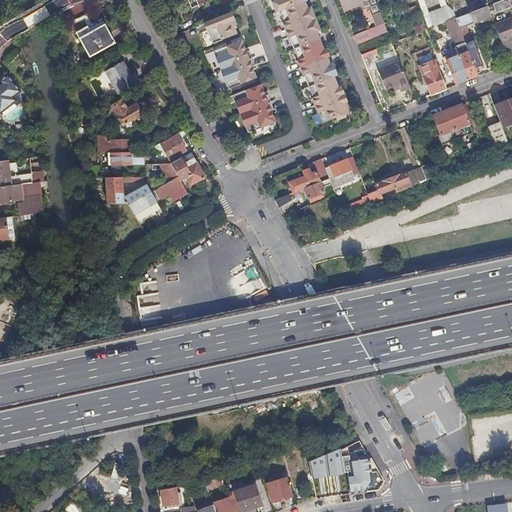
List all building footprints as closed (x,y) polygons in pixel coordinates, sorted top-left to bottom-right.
[(188,0),(190,3),(193,9),(200,6),(197,0),(188,0)] [(320,114),(324,124),(337,119),(338,122),(350,117),(348,114),(349,114),(345,104),(349,103),(343,87),(339,88),(338,84),(335,77),(338,76),(334,64),(331,65),(328,58),(331,57),(328,49),(325,51),(323,47),(318,33),(321,32),(312,8),(308,9),(305,2),(307,1),(306,0),(273,0),(274,2),(273,3),(277,13),(281,12),(285,23),(284,24),(290,39),(291,38),(300,61),(299,61),(305,76),(306,76),(314,99),(313,99),(319,114),(320,114)] [(340,0),(341,0),(345,12),(363,5),(364,9),(369,7),(372,15),(375,14),(380,27),(355,36),(358,45),(390,33),(383,16),(376,0),(340,0)] [(508,0),(504,0),(494,4),(497,13),(511,8),(508,0)] [(416,6),(405,10),(407,17),(419,13),(416,6)] [(466,26),(492,16),(488,7),(457,19),(476,69),(483,66),(475,45),(470,47),(469,43),(472,42),(466,26)] [(232,13),(205,23),(208,31),(209,31),(214,44),(238,34),(233,22),(235,21),(232,13)] [(476,69),(457,19),(456,18),(446,22),(458,55),(456,56),(456,57),(447,61),(457,86),(479,77),(476,69)] [(511,18),(495,25),(502,44),(511,40),(511,18)] [(88,26),(77,32),(90,57),(116,43),(106,24),(91,32),(88,26)] [(425,32),(424,30),(422,26),(414,29),(417,35),(425,32)] [(243,40),(216,51),(218,57),(217,57),(227,83),(228,83),(230,89),(258,78),(253,67),(256,66),(250,51),(247,52),(243,40)] [(452,49),(439,51),(440,58),(454,55),(452,49)] [(106,71),(119,95),(132,87),(141,82),(136,73),(134,74),(131,76),(128,70),(123,61),(106,71)] [(421,67),(432,96),(447,90),(436,61),(421,67)] [(387,91),(394,88),(400,86),(402,89),(403,92),(411,89),(401,62),(379,71),(387,91)] [(0,85),(0,111),(1,113),(17,101),(14,97),(21,92),(8,76),(1,82),(3,84),(0,86),(0,85)] [(262,85),(234,96),(237,102),(236,102),(246,128),(247,127),(249,133),(276,123),(272,111),(274,110),(269,96),(266,97),(262,85)] [(511,91),(497,97),(505,118),(511,115),(511,91)] [(121,102),(113,106),(128,132),(146,122),(137,106),(127,111),(121,102)] [(448,111),(457,134),(459,134),(460,134),(461,138),(473,133),(469,122),(470,122),(470,121),(471,120),(466,106),(463,107),(462,105),(448,111)] [(448,111),(434,116),(441,135),(439,136),(443,145),(459,139),(457,134),(448,111)] [(510,146),(501,123),(489,127),(494,141),(497,148),(498,151),(500,150),(510,146)] [(161,144),(156,146),(159,150),(163,148),(165,150),(162,151),(166,159),(169,158),(170,160),(187,151),(182,142),(189,138),(184,131),(178,134),(178,135),(162,145),(161,144)] [(135,153),(134,141),(113,142),(113,136),(100,136),(100,154),(107,154),(135,153)] [(156,146),(161,144),(167,140),(166,137),(149,147),(150,150),(156,146)] [(107,154),(108,166),(131,165),(131,158),(141,158),(141,152),(135,153),(107,154)] [(172,164),(182,182),(187,179),(191,186),(205,178),(192,152),(172,164)] [(353,173),(359,171),(354,158),(332,167),(336,177),(340,176),(341,181),(349,178),(348,175),(351,174),(350,172),(352,171),(353,173)] [(293,182),(297,192),(305,189),(330,179),(322,160),(313,163),(317,173),(312,175),(310,170),(305,172),(307,177),(293,182)] [(0,162),(0,187),(33,183),(33,175),(11,177),(8,161),(0,162)] [(431,163),(422,167),(422,168),(427,180),(436,176),(431,163)] [(151,164),(148,164),(149,170),(163,169),(170,182),(156,189),(162,199),(170,195),(174,201),(188,193),(182,182),(172,164),(157,164),(151,164)] [(413,171),(394,178),(398,188),(401,187),(402,190),(427,180),(422,168),(414,171),(413,171)] [(123,183),(146,182),(143,177),(107,178),(108,204),(129,203),(135,214),(157,202),(148,185),(125,198),(123,194),(123,183)] [(398,188),(394,178),(379,184),(383,194),(398,188)] [(330,179),(305,189),(311,204),(321,199),(335,193),(330,179)] [(33,183),(0,187),(0,200),(2,201),(2,204),(13,202),(13,199),(42,196),(41,183),(33,183)] [(292,201),(290,195),(276,201),(280,207),(292,201)] [(44,213),(42,201),(23,203),(25,216),(44,213)] [(13,217),(0,218),(0,240),(16,239),(13,217)] [(202,428),(203,437),(212,436),(210,427),(202,428)] [(360,441),(355,433),(351,435),(355,441),(354,441),(355,443),(360,441)] [(280,449),(281,452),(284,456),(299,448),(305,444),(303,435),(280,449)] [(372,461),(371,461),(370,459),(369,460),(356,461),(357,468),(352,469),(353,475),(349,475),(352,495),(376,491),(379,491),(384,483),(372,461)] [(223,486),(222,481),(219,479),(206,482),(208,490),(218,487),(219,489),(223,489),(222,487),(223,486)] [(293,496),(288,479),(267,485),(273,502),(293,496)] [(192,495),(188,485),(180,487),(184,498),(192,495)] [(244,511),(263,506),(256,485),(235,492),(236,496),(241,511),(244,511)] [(178,503),(177,498),(175,488),(162,490),(165,505),(168,505),(168,509),(178,508),(178,503)] [(234,511),(230,498),(220,502),(216,503),(214,503),(217,511),(234,511)]
